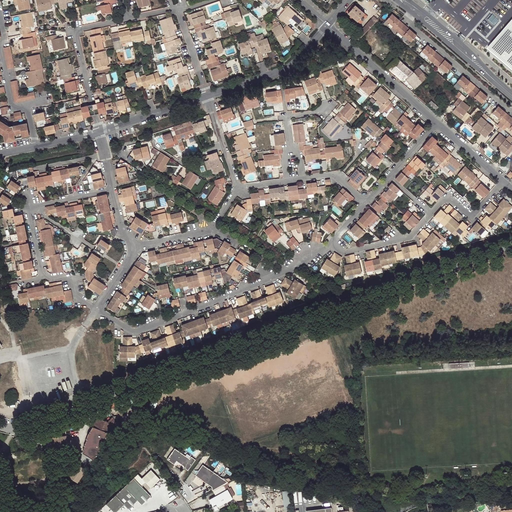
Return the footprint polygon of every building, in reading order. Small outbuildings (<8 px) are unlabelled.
[(28,0),(17,0),(19,5),(20,11),(30,9),(28,0)] [(55,2),(54,0),(36,0),(39,12),(53,9),(52,4),(55,3),(55,2)] [(101,5),(102,10),(103,15),(113,12),(111,4),(117,2),(116,0),(107,0),(105,1),(106,5),(101,5)] [(137,0),(139,8),(149,6),(147,0),(137,0)] [(261,0),(260,1),(263,4),(264,2),(269,7),(273,10),(281,0),(261,0)] [(353,4),(346,12),(348,14),(355,6),(353,4)] [(367,16),(355,6),(348,14),(360,24),(367,16)] [(288,26),(291,23),(289,21),(291,19),(293,20),(299,25),(304,20),(289,7),(279,18),(280,19),(284,22),(287,25),(288,26)] [(190,15),(192,20),(193,20),(194,22),(195,25),(194,26),(195,29),(205,26),(206,26),(205,22),(207,21),(203,11),(190,15)] [(227,23),(228,23),(234,21),(235,24),(243,21),(239,11),(234,12),(231,13),(230,11),(224,13),(224,14),(226,20),(227,23)] [(22,21),(24,28),(30,27),(34,26),(32,15),(31,13),(21,15),(22,21)] [(400,20),(393,14),(387,20),(394,27),(394,28),(404,37),(405,36),(412,42),(417,35),(410,29),(408,31),(398,23),(400,20)] [(173,25),(174,25),(172,17),(171,17),(159,21),(164,34),(165,34),(166,39),(177,35),(175,30),(173,25)] [(511,18),(491,44),(491,51),(511,69),(511,18)] [(357,42),(375,23),(371,20),(354,39),(357,42)] [(410,29),(400,20),(398,23),(408,31),(410,29)] [(282,25),(279,26),(274,29),(273,29),(281,45),(290,40),(289,39),(284,29),(282,25)] [(287,25),(285,28),(293,35),(295,32),(288,26),(287,25)] [(383,33),(386,30),(381,25),(378,28),(383,33)] [(200,32),(202,37),(204,43),(217,38),(214,27),(206,30),(205,26),(195,29),(196,33),(198,33),(200,32)] [(285,28),(284,29),(289,39),(293,35),(285,28)] [(132,41),(137,39),(144,38),(142,29),(136,30),(130,32),(131,38),(132,41)] [(130,32),(130,30),(120,32),(121,40),(131,38),(130,32)] [(35,46),(33,37),(35,37),(36,36),(35,32),(32,33),(23,35),(24,39),(22,39),(24,48),(35,46)] [(371,34),(363,43),(369,48),(377,39),(371,34)] [(56,35),(46,37),(47,41),(52,40),(54,51),(66,48),(64,37),(57,39),(56,35)] [(92,44),(94,52),(104,49),(102,42),(101,36),(101,35),(90,37),(91,41),(92,44)] [(177,35),(166,39),(167,41),(164,43),(168,54),(177,50),(176,45),(182,43),(180,37),(177,38),(177,35)] [(254,54),(252,47),(251,46),(254,44),(252,38),(251,35),(248,36),(249,41),(239,44),(242,55),(248,53),(248,55),(254,54)] [(259,46),(260,48),(262,55),(272,51),(268,39),(258,42),(257,37),(252,38),(254,44),(255,46),(255,48),(259,46)] [(213,48),(206,51),(209,57),(215,54),(224,51),(220,41),(212,44),(213,48)] [(436,51),(428,45),(423,51),(430,58),(429,59),(439,67),(440,66),(447,73),(453,66),(445,60),(444,62),(434,53),(436,51)] [(10,46),(4,48),(9,69),(15,68),(10,46)] [(95,58),(96,61),(94,61),(93,61),(95,69),(98,68),(98,71),(108,69),(111,68),(111,67),(108,68),(107,66),(106,59),(108,58),(106,51),(94,54),(95,58)] [(445,60),(436,51),(434,53),(444,62),(445,60)] [(43,69),(40,54),(30,57),(31,61),(32,67),(30,67),(31,71),(42,69),(43,69)] [(168,72),(177,69),(183,67),(180,57),(168,61),(169,65),(167,66),(168,72)] [(413,72),(396,57),(394,60),(387,66),(401,79),(406,80),(414,72),(413,72)] [(70,67),(69,64),(68,58),(58,60),(62,76),(64,75),(65,79),(72,77),(71,74),(74,73),(72,67),(70,67)] [(385,64),(387,66),(394,60),(392,58),(385,64)] [(209,69),(218,67),(220,66),(221,68),(218,68),(211,71),(214,82),(225,78),(224,75),(229,74),(227,70),(225,64),(221,65),(219,61),(217,61),(208,65),(209,69)] [(362,81),(364,78),(361,76),(362,74),(350,64),(343,72),(349,77),(355,83),(358,85),(362,81)] [(406,80),(414,89),(427,77),(419,67),(413,72),(414,72),(406,80)] [(28,76),(29,75),(30,79),(31,86),(45,84),(42,71),(42,69),(31,71),(27,72),(28,76)] [(108,69),(98,71),(99,75),(97,76),(97,77),(98,81),(99,86),(108,84),(107,81),(106,76),(105,74),(109,73),(109,72),(108,69)] [(128,87),(133,86),(133,87),(138,85),(139,88),(143,86),(140,77),(137,78),(134,70),(126,73),(128,79),(129,82),(126,82),(128,87)] [(330,84),(337,81),(333,70),(323,74),(321,70),(317,71),(320,80),(320,81),(324,79),(325,82),(327,85),(330,84)] [(189,78),(188,74),(190,74),(189,71),(178,74),(179,77),(178,78),(181,88),(186,87),(187,89),(192,87),(189,78)] [(150,86),(149,84),(152,83),(156,81),(157,84),(161,83),(160,80),(160,78),(158,73),(147,77),(146,75),(140,77),(143,86),(144,88),(150,86)] [(471,82),(463,76),(458,82),(465,88),(464,89),(474,98),(475,97),(483,104),(488,97),(481,91),(479,93),(469,84),(471,82)] [(68,92),(78,90),(77,84),(76,80),(73,81),(72,77),(65,79),(63,79),(64,83),(66,83),(68,92)] [(316,90),(319,89),(320,91),(323,90),(321,84),(320,81),(320,80),(316,81),(315,78),(305,82),(309,92),(316,90)] [(356,87),(359,89),(361,87),(366,92),(369,94),(377,86),(369,78),(364,83),(362,81),(358,85),(356,87)] [(21,95),(18,80),(17,80),(11,81),(16,104),(36,99),(35,94),(35,92),(21,95)] [(481,91),(471,82),(469,84),(479,93),(481,91)] [(288,92),(285,93),(286,102),(290,102),(290,99),(296,98),(296,97),(301,96),(300,88),(288,89),(288,92)] [(381,88),(373,96),(377,100),(383,105),(381,107),(379,110),(382,113),(382,112),(384,110),(385,109),(386,108),(391,102),(388,100),(391,97),(381,88)] [(278,101),(278,103),(283,102),(281,91),(266,93),(267,102),(272,101),(278,101)] [(256,95),(248,98),(242,100),(245,109),(251,107),(251,108),(260,105),(256,95)] [(130,106),(127,96),(116,98),(120,111),(127,109),(126,107),(130,106)] [(459,107),(454,112),(463,119),(472,108),(460,99),(456,104),(459,107)] [(432,101),(429,104),(436,110),(439,107),(432,101)] [(96,104),(98,114),(99,114),(107,112),(105,104),(104,102),(97,104),(96,104)] [(113,104),(112,102),(105,104),(107,112),(107,115),(115,113),(115,112),(118,111),(116,104),(113,104)] [(388,110),(389,111),(393,107),(394,105),(391,102),(386,108),(388,110)] [(345,123),(347,120),(352,115),(356,110),(348,103),(345,107),(340,113),(337,116),(345,123)] [(92,105),(89,106),(91,116),(95,115),(98,114),(96,104),(92,105)] [(77,122),(81,121),(84,120),(84,118),(81,108),(81,106),(74,108),(75,111),(77,122)] [(87,106),(81,108),(84,118),(91,116),(89,106),(88,106),(87,106)] [(220,112),(216,113),(219,120),(223,119),(233,115),(231,108),(222,111),(220,106),(218,107),(220,112)] [(506,113),(499,106),(493,113),(501,119),(500,120),(510,129),(511,128),(511,129),(511,121),(505,115),(506,113)] [(9,107),(2,108),(3,115),(7,114),(7,112),(10,111),(9,107)] [(394,108),(390,114),(386,118),(394,125),(397,122),(403,116),(399,113),(394,108)] [(70,124),(73,123),(77,122),(75,111),(68,113),(70,124)] [(33,114),(35,122),(46,119),(44,112),(33,114)] [(66,128),(67,132),(72,131),(71,127),(70,124),(68,113),(60,115),(61,121),(63,129),(66,128)] [(403,128),(410,121),(406,118),(409,116),(405,113),(403,116),(397,122),(403,128)] [(207,130),(206,127),(205,125),(208,124),(212,122),(210,115),(206,116),(207,120),(193,125),(195,132),(195,133),(200,131),(200,133),(207,130)] [(235,119),(233,115),(223,119),(224,123),(235,119)] [(345,123),(337,116),(334,119),(333,118),(328,124),(323,131),(332,139),(337,132),(342,126),(345,123)] [(474,126),(481,132),(480,133),(486,138),(494,129),(482,118),(474,126)] [(55,125),(54,123),(52,124),(51,120),(48,121),(47,119),(46,119),(47,123),(48,127),(55,125)] [(367,132),(374,137),(375,136),(378,139),(383,132),(368,119),(362,127),(367,132)] [(7,136),(9,142),(16,140),(16,139),(29,136),(27,123),(9,127),(7,125),(8,124),(2,120),(1,122),(0,120),(0,129),(6,134),(7,136)] [(243,123),(245,129),(247,128),(253,126),(254,125),(252,120),(243,123)] [(412,132),(417,127),(410,121),(403,128),(410,134),(412,132)] [(394,125),(401,131),(403,128),(397,122),(394,125)] [(299,147),(306,146),(306,142),(305,136),(303,124),(293,126),(295,143),(298,143),(299,147)] [(56,131),(55,125),(48,127),(45,128),(47,135),(57,133),(56,131)] [(185,137),(188,136),(187,134),(195,132),(193,125),(175,131),(176,136),(177,140),(185,137)] [(424,129),(419,125),(417,127),(412,132),(410,134),(409,135),(415,140),(424,130),(424,129)] [(480,133),(481,132),(474,126),(472,128),(479,134),(480,133)] [(409,135),(410,134),(403,128),(401,131),(408,137),(409,136),(409,135)] [(0,133),(4,136),(6,142),(9,142),(7,136),(6,134),(0,129),(0,133)] [(174,142),(175,144),(178,142),(177,140),(176,136),(172,137),(171,133),(163,136),(166,145),(174,142)] [(283,133),(273,134),(274,142),(275,145),(273,145),(274,151),(282,150),(281,145),(285,144),(283,133)] [(500,133),(494,140),(501,146),(499,148),(506,153),(511,145),(511,144),(506,140),(507,139),(500,133)] [(246,134),(236,137),(238,144),(240,151),(236,152),(238,157),(247,154),(249,153),(248,151),(248,149),(251,148),(246,134)] [(379,145),(380,145),(376,149),(377,150),(379,152),(382,154),(384,151),(386,153),(390,148),(388,147),(393,141),(386,135),(381,140),(382,142),(379,145)] [(429,151),(431,149),(436,144),(438,141),(439,140),(434,135),(423,148),(428,152),(429,151)] [(499,148),(501,146),(494,140),(492,143),(499,148)] [(431,149),(429,151),(435,157),(442,149),(436,144),(431,149)] [(321,159),(320,153),(319,149),(313,150),(310,150),(310,145),(306,146),(299,147),(300,152),(302,151),(304,151),(304,156),(305,161),(312,160),(321,159)] [(143,158),(149,156),(150,156),(148,146),(140,148),(143,158)] [(330,158),(335,158),(344,156),(342,147),(337,147),(324,149),(325,153),(326,159),(326,161),(331,161),(330,158)] [(143,158),(140,148),(134,149),(135,154),(136,159),(143,158)] [(442,149),(435,157),(442,163),(449,155),(450,153),(448,150),(446,152),(442,149)] [(260,161),(261,167),(273,165),(280,164),(279,160),(279,154),(280,154),(282,154),(282,150),(274,151),(274,155),(263,156),(264,160),(260,161)] [(376,165),(378,162),(379,163),(385,157),(382,154),(379,152),(376,156),(374,154),(373,153),(367,161),(374,167),(376,165)] [(161,171),(166,165),(170,158),(162,153),(154,166),(154,167),(161,171)] [(208,161),(211,170),(212,169),(214,174),(224,171),(221,163),(221,164),(218,157),(217,153),(208,155),(210,160),(208,161)] [(127,158),(134,163),(136,159),(135,154),(130,155),(130,154),(127,158)] [(240,162),(241,162),(243,167),(246,175),(256,172),(251,157),(249,158),(247,154),(238,157),(240,162)] [(454,174),(461,165),(449,155),(442,163),(441,164),(444,167),(445,166),(454,174)] [(435,157),(433,159),(440,165),(441,164),(442,163),(435,157)] [(418,158),(414,163),(412,161),(406,168),(411,173),(413,174),(415,172),(416,172),(419,168),(421,170),(425,165),(421,161),(418,158)] [(118,168),(126,166),(128,163),(121,159),(118,165),(118,168)] [(69,168),(70,175),(80,173),(83,174),(87,168),(83,165),(69,168)] [(93,181),(103,179),(102,172),(99,172),(98,169),(94,166),(89,173),(92,175),(93,181)] [(128,173),(126,166),(118,168),(116,169),(118,176),(128,173)] [(465,167),(458,175),(472,187),(478,180),(475,178),(476,177),(465,167)] [(69,168),(65,169),(60,170),(63,182),(67,181),(66,178),(70,177),(70,175),(69,168)] [(408,179),(407,178),(411,173),(406,168),(397,178),(395,180),(402,186),(408,179)] [(60,170),(54,171),(52,171),(52,174),(54,181),(59,180),(59,183),(63,182),(60,170)] [(355,189),(358,187),(357,186),(364,177),(357,170),(353,175),(349,179),(351,180),(348,183),(355,189)] [(192,173),(190,171),(182,184),(190,189),(198,177),(192,173)] [(43,173),(46,186),(54,184),(54,181),(52,174),(48,175),(48,172),(43,173)] [(37,185),(37,187),(46,186),(43,173),(39,174),(40,177),(35,178),(37,185)] [(128,173),(118,176),(119,179),(120,183),(130,181),(128,173)] [(28,176),(29,184),(30,186),(33,186),(37,185),(35,178),(35,175),(28,176)] [(19,178),(16,183),(21,186),(29,184),(28,176),(19,178)] [(177,176),(176,177),(172,184),(176,186),(181,178),(177,176)] [(357,186),(358,187),(359,187),(366,179),(364,177),(357,186)] [(224,192),(223,192),(220,190),(220,189),(219,185),(221,184),(225,183),(223,178),(214,181),(216,186),(207,199),(217,205),(222,198),(220,197),(224,192)] [(95,189),(105,186),(103,179),(93,181),(95,189)] [(18,189),(21,186),(16,183),(12,180),(6,188),(15,194),(16,192),(18,189)] [(478,180),(472,187),(484,198),(490,192),(481,184),(482,183),(478,180)] [(314,195),(318,195),(317,188),(317,184),(306,185),(307,190),(307,193),(313,192),(314,195)] [(384,192),(381,196),(388,201),(390,198),(393,201),(397,196),(396,195),(399,191),(399,190),(392,184),(391,185),(388,188),(389,189),(385,194),(384,192)] [(438,188),(445,194),(445,193),(447,191),(440,185),(438,188)] [(133,195),(131,187),(122,189),(123,193),(118,194),(119,198),(133,195)] [(289,197),(299,196),(299,201),(308,199),(308,196),(307,193),(307,190),(298,191),(298,187),(288,188),(288,192),(289,197)] [(423,193),(427,197),(428,195),(433,190),(429,187),(428,188),(423,193)] [(438,201),(445,194),(438,188),(434,192),(432,195),(438,201)] [(270,199),(279,198),(280,201),(285,200),(285,202),(289,201),(289,197),(288,192),(285,193),(284,189),(269,190),(270,195),(270,199)] [(340,192),(337,195),(333,200),(333,201),(332,202),(338,207),(339,206),(346,199),(351,204),(355,199),(354,199),(351,196),(343,189),(340,192)] [(437,203),(438,201),(432,195),(434,192),(433,190),(428,195),(437,203)] [(13,197),(4,191),(0,197),(0,200),(3,202),(7,205),(9,202),(11,199),(13,197)] [(264,191),(258,192),(258,194),(256,194),(250,195),(251,200),(252,205),(254,204),(260,204),(259,202),(264,201),(265,203),(271,202),(270,199),(270,195),(264,196),(264,191)] [(98,201),(95,201),(96,205),(109,202),(107,194),(97,196),(98,201)] [(126,206),(135,203),(134,200),(133,195),(119,198),(120,202),(123,201),(125,201),(126,204),(126,206)] [(371,207),(371,208),(379,214),(382,210),(384,211),(388,207),(385,204),(388,201),(381,196),(379,199),(380,200),(377,202),(376,204),(375,203),(371,207)] [(500,204),(508,211),(511,206),(511,204),(504,197),(499,203),(500,204)] [(0,206),(0,207),(1,210),(2,210),(8,209),(7,205),(3,202),(0,206)] [(83,208),(83,204),(78,205),(78,202),(73,203),(76,215),(84,213),(83,208)] [(109,202),(96,205),(97,209),(100,209),(101,213),(109,211),(110,211),(109,202)] [(76,215),(73,203),(70,204),(71,206),(66,207),(68,217),(76,215)] [(126,213),(127,217),(135,215),(134,211),(138,210),(136,203),(135,203),(126,206),(127,210),(128,212),(126,213)] [(445,209),(448,212),(454,207),(450,204),(449,205),(445,209)] [(508,211),(500,204),(498,207),(495,210),(503,217),(508,211)] [(66,207),(65,205),(57,207),(58,212),(59,216),(63,215),(63,218),(68,217),(66,207)] [(242,207),(238,205),(235,208),(233,212),(231,214),(236,217),(239,219),(245,210),(242,207)] [(245,210),(239,219),(240,220),(242,221),(248,212),(252,211),(252,209),(247,210),(247,205),(244,205),(242,207),(245,210)] [(13,208),(8,209),(2,210),(4,218),(6,217),(14,216),(14,211),(13,208)] [(441,221),(447,213),(444,210),(441,208),(435,216),(441,221)] [(364,227),(366,228),(371,222),(376,216),(369,210),(358,222),(364,227)] [(495,210),(492,213),(490,216),(496,222),(497,223),(503,217),(495,210)] [(114,215),(110,216),(109,211),(101,213),(99,213),(102,222),(114,219),(114,215)] [(166,223),(169,222),(172,222),(171,215),(170,212),(167,213),(159,214),(162,224),(166,223)] [(172,222),(173,223),(176,222),(179,221),(184,220),(182,212),(171,215),(172,222)] [(447,213),(441,221),(445,225),(452,216),(448,213),(447,213)] [(8,227),(11,242),(19,241),(26,239),(27,239),(24,224),(22,225),(16,226),(15,223),(22,222),(23,221),(22,214),(21,214),(14,216),(6,217),(8,227)] [(154,223),(155,226),(162,224),(159,214),(152,216),(154,223)] [(480,218),(482,220),(487,225),(491,227),(491,228),(496,222),(490,216),(487,214),(484,217),(482,215),(480,218)] [(136,231),(142,220),(135,216),(135,215),(127,217),(128,220),(132,222),(130,226),(133,228),(132,229),(136,231)] [(420,222),(419,220),(412,215),(406,222),(412,227),(414,228),(420,222)] [(449,228),(456,220),(452,216),(445,225),(449,228)] [(102,222),(103,230),(104,231),(110,229),(113,229),(112,224),(114,223),(115,223),(114,219),(102,222)] [(301,232),(302,234),(306,233),(306,231),(307,231),(312,229),(309,219),(298,222),(300,228),(301,230),(301,232)] [(325,230),(327,229),(329,231),(332,234),(338,226),(334,223),(330,219),(322,227),(325,230)] [(149,224),(142,220),(136,231),(139,233),(140,232),(142,233),(145,230),(148,232),(152,232),(150,224),(149,224)] [(298,233),(301,232),(301,230),(300,228),(298,222),(298,220),(286,224),(288,232),(297,229),(298,233)] [(455,229),(460,223),(456,220),(449,228),(453,232),(455,229)] [(464,236),(469,231),(466,228),(469,226),(463,220),(460,223),(455,229),(453,232),(456,235),(459,232),(464,236)] [(486,228),(485,227),(487,225),(482,220),(479,223),(478,221),(474,225),(473,227),(481,234),(486,228)] [(364,227),(358,222),(350,231),(357,237),(363,231),(361,229),(364,227)] [(51,233),(54,233),(53,227),(49,224),(45,225),(46,229),(50,228),(51,233)] [(279,234),(280,235),(283,233),(279,227),(275,229),(272,225),(264,232),(271,240),(279,234)] [(41,233),(42,239),(55,236),(54,233),(51,233),(50,228),(46,229),(41,230),(41,233)] [(428,237),(436,245),(440,248),(443,244),(439,241),(441,239),(433,231),(431,234),(424,228),(421,231),(426,236),(428,237)] [(365,233),(363,231),(357,237),(360,240),(365,233)] [(418,234),(421,237),(424,239),(426,236),(421,231),(418,234)] [(273,243),(281,237),(280,235),(279,234),(271,240),(273,243)] [(55,236),(42,239),(44,245),(44,247),(54,245),(53,241),(56,240),(55,236)] [(448,239),(447,239),(444,236),(441,239),(439,241),(443,244),(448,239)] [(436,245),(428,237),(425,240),(423,243),(424,244),(429,249),(431,250),(436,245)] [(208,247),(208,250),(217,248),(217,246),(221,240),(217,238),(213,239),(213,238),(206,240),(206,242),(207,243),(208,247)] [(101,239),(97,245),(106,251),(110,245),(101,239)] [(294,239),(291,242),(295,248),(299,245),(294,239)] [(203,241),(197,242),(200,252),(206,251),(205,248),(204,244),(204,243),(203,241)] [(219,250),(225,254),(226,253),(229,255),(233,248),(230,246),(231,245),(225,241),(224,243),(219,250)] [(292,250),(295,248),(291,242),(290,241),(286,244),(292,250)] [(200,252),(197,242),(194,243),(194,246),(195,248),(190,249),(192,256),(192,258),(196,257),(201,256),(200,252)] [(12,246),(13,253),(15,261),(17,271),(20,270),(33,268),(32,261),(31,260),(30,261),(23,262),(23,259),(29,257),(31,257),(28,243),(26,243),(20,244),(12,246)] [(180,244),(183,258),(192,256),(190,249),(190,248),(190,247),(185,248),(184,243),(180,244)] [(106,251),(97,245),(96,244),(95,246),(96,247),(95,249),(104,255),(106,251)] [(173,251),(175,260),(183,258),(180,244),(177,245),(176,245),(177,248),(177,250),(176,250),(173,251)] [(409,245),(412,256),(426,253),(422,246),(418,247),(417,244),(409,245)] [(54,245),(44,247),(46,256),(48,255),(56,254),(55,249),(57,249),(57,245),(54,245)] [(412,256),(409,245),(402,247),(403,251),(399,252),(401,258),(412,256)] [(163,248),(167,262),(175,260),(173,251),(168,252),(167,247),(163,248)] [(157,260),(158,264),(167,262),(163,248),(160,249),(161,254),(156,255),(157,260)] [(92,252),(101,258),(103,255),(104,255),(95,249),(93,251),(92,251),(92,252)] [(148,252),(150,262),(157,260),(156,255),(155,250),(148,252)] [(397,259),(395,252),(394,250),(387,252),(390,263),(397,262),(397,259)] [(241,259),(245,262),(249,256),(241,251),(237,257),(241,259)] [(101,258),(92,252),(88,258),(97,264),(101,258)] [(143,253),(140,257),(149,262),(150,262),(148,252),(143,253)] [(390,263),(387,252),(379,254),(380,257),(382,265),(390,263)] [(60,259),(59,254),(58,253),(56,254),(48,255),(49,261),(47,261),(48,264),(60,262),(60,259)] [(140,257),(135,265),(143,271),(149,262),(140,257)] [(380,257),(377,258),(372,259),(375,269),(382,268),(382,265),(380,257)] [(88,268),(85,272),(86,276),(94,274),(93,271),(96,271),(99,266),(97,264),(88,258),(84,265),(88,268)] [(334,262),(330,260),(327,258),(322,267),(328,271),(334,262)] [(244,266),(246,267),(248,264),(245,262),(241,259),(239,263),(235,260),(231,266),(240,272),(244,266)] [(375,269),(372,259),(368,260),(365,261),(367,271),(375,269)] [(362,272),(360,261),(357,262),(352,263),(355,274),(362,272)] [(60,262),(48,264),(49,268),(51,268),(52,273),(62,271),(60,262)] [(335,275),(340,266),(337,265),(334,262),(328,271),(335,275)] [(352,263),(348,264),(345,265),(347,276),(355,274),(352,263)] [(131,271),(136,275),(141,278),(145,272),(143,271),(135,265),(131,271)] [(233,276),(236,278),(240,272),(231,266),(227,272),(226,271),(222,272),(223,275),(225,275),(231,279),(233,276)] [(215,276),(216,279),(223,277),(224,283),(229,282),(231,279),(225,275),(223,275),(222,272),(221,267),(213,269),(214,271),(215,276)] [(33,268),(20,270),(21,275),(22,280),(31,278),(30,273),(34,272),(33,268)] [(203,271),(206,281),(213,280),(212,277),(211,272),(210,270),(203,271)] [(198,275),(200,283),(206,281),(203,271),(197,273),(198,275)] [(139,280),(134,277),(129,273),(126,279),(134,285),(135,285),(139,280)] [(91,282),(88,286),(95,290),(101,282),(95,278),(94,274),(86,276),(87,279),(91,282)] [(186,277),(186,275),(180,277),(183,287),(188,285),(186,277)] [(192,276),(195,286),(200,285),(200,283),(198,275),(192,276)] [(189,287),(192,286),(195,286),(192,276),(186,277),(188,285),(189,287)] [(174,278),(176,288),(183,287),(180,277),(174,278)] [(122,290),(128,294),(134,285),(126,279),(122,285),(124,287),(122,290)] [(292,282),(290,286),(299,292),(302,294),(306,287),(294,280),(292,282)] [(101,282),(95,290),(101,294),(106,286),(101,282)] [(51,297),(55,296),(53,283),(49,284),(50,287),(45,288),(46,294),(46,297),(46,298),(51,297)] [(56,283),(53,283),(55,296),(60,295),(64,294),(64,292),(63,288),(62,285),(57,286),(56,283)] [(170,291),(168,283),(156,286),(158,292),(158,294),(170,291)] [(38,299),(41,298),(41,295),(46,294),(45,288),(44,285),(39,286),(35,287),(38,299)] [(290,286),(288,290),(286,293),(295,298),(299,292),(290,286)] [(34,299),(38,299),(35,287),(32,287),(27,288),(29,298),(33,297),(34,299)] [(19,303),(26,302),(29,301),(29,300),(29,298),(27,288),(23,289),(24,293),(17,294),(19,303)] [(118,291),(114,297),(121,302),(122,302),(128,294),(122,290),(121,293),(118,291)] [(283,301),(279,291),(276,292),(272,294),(276,304),(283,301)] [(156,295),(155,293),(152,297),(149,294),(142,304),(149,309),(153,302),(155,299),(154,298),(156,295)] [(272,294),(268,295),(265,297),(268,305),(268,307),(276,304),(272,294)] [(115,311),(121,302),(114,297),(107,307),(115,311)] [(268,305),(265,297),(261,298),(257,299),(260,307),(268,305)] [(257,299),(253,301),(250,302),(251,304),(253,310),(260,307),(257,299)] [(251,304),(250,304),(250,303),(247,304),(243,306),(247,316),(254,313),(253,310),(251,304)] [(227,320),(235,317),(234,315),(232,310),(231,306),(223,309),(227,320)] [(244,322),(248,320),(247,316),(243,306),(239,307),(236,308),(238,314),(239,318),(242,317),(244,322)] [(216,312),(220,323),(227,320),(223,309),(216,312)] [(216,312),(208,315),(209,317),(211,323),(212,326),(220,323),(216,312)] [(199,331),(207,328),(204,319),(203,317),(195,320),(199,331)] [(192,333),(194,337),(201,334),(199,331),(195,320),(188,322),(192,333)] [(188,322),(181,325),(182,330),(185,336),(192,333),(188,322)] [(175,344),(182,341),(181,338),(179,331),(176,333),(171,334),(175,344)] [(171,334),(168,336),(164,337),(167,345),(168,346),(175,344),(171,334)] [(164,337),(160,338),(157,339),(160,347),(167,345),(164,337)] [(138,345),(141,352),(144,351),(149,349),(151,348),(149,342),(148,338),(140,340),(142,344),(138,345)] [(160,347),(157,339),(153,341),(149,342),(151,348),(152,350),(160,347)] [(85,417),(83,412),(64,420),(66,428),(80,422),(79,420),(85,417)] [(112,417),(108,421),(98,418),(88,435),(86,442),(83,452),(89,456),(90,456),(94,459),(102,447),(106,448),(109,438),(105,436),(108,432),(116,423),(112,417)] [(66,434),(51,436),(52,443),(67,441),(66,434)] [(20,436),(14,438),(17,449),(23,447),(20,436)] [(183,467),(188,470),(195,459),(192,456),(190,459),(175,448),(167,458),(174,464),(177,460),(184,466),(183,467)] [(77,481),(86,469),(78,463),(74,469),(69,466),(66,471),(70,474),(69,475),(77,481)] [(212,486),(213,491),(228,482),(204,463),(195,473),(212,486)] [(151,489),(160,480),(151,471),(142,479),(146,483),(151,489)] [(138,475),(134,478),(125,487),(107,504),(114,511),(116,511),(124,505),(129,510),(138,501),(142,505),(151,497),(142,487),(146,483),(142,479),(138,475)] [(226,504),(233,499),(228,490),(226,491),(224,492),(209,501),(216,511),(227,506),(226,504)] [(288,490),(282,491),(284,510),(290,509),(288,490)]
